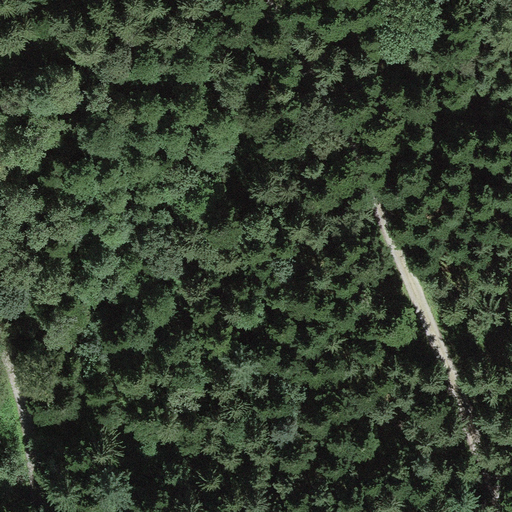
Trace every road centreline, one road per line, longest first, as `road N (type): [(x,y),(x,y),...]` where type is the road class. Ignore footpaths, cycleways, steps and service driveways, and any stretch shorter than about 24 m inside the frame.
road 1 (track): [(492,511),(266,0)]
road 2 (track): [(34,511),(27,413),(0,330)]
